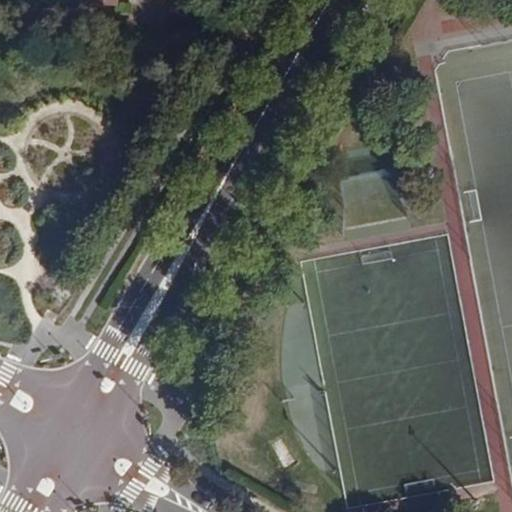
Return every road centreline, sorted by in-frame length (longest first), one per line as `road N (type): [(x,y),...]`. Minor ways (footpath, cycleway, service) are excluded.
road 1 (secondary): [(96,423),(159,316),(237,141)]
road 2 (secondary): [(237,141),(58,401)]
road 3 (secondary): [(317,0),(237,141)]
road 4 (residential): [(218,511),(96,423)]
